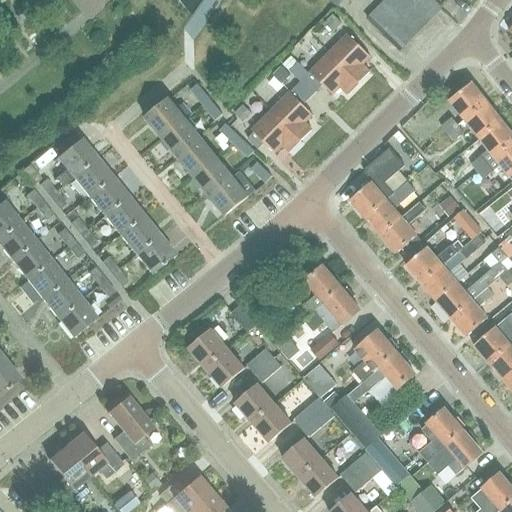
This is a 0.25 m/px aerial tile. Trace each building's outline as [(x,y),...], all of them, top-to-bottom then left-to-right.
[(398,0),(386,0),(384,2),(400,18),(409,10),(398,0)] [(398,0),(409,10),(417,1),(415,0),(398,0)] [(418,0),(417,1),(433,17),(441,10),(431,0),(418,0)] [(409,10),(425,26),(433,17),(417,1),(409,10)] [(400,18),(384,2),(376,11),(392,27),(400,18)] [(425,26),(409,10),(400,18),(417,35),(420,31),(425,26)] [(392,27),(376,11),(367,19),(383,36),(392,27)] [(343,24),(334,16),(325,24),(334,33),(343,24)] [(392,27),(408,43),(417,35),(400,18),(392,27)] [(400,52),(408,43),(392,27),(383,36),(400,52)] [(348,36),(329,55),(352,78),(359,85),(370,74),(363,67),(371,59),(348,36)] [(310,74),(300,84),(312,96),(322,86),(333,97),(340,89),(347,96),(359,85),(352,78),(329,55),(310,74)] [(291,57),(283,65),(290,72),(298,64),(291,57)] [(282,68),(274,76),(283,85),(291,77),(282,68)] [(290,94),(271,113),(294,136),(301,143),(312,132),(305,125),(313,117),(302,106),(312,96),(300,84),(290,94)] [(197,111),(203,106),(210,101),(197,85),(191,91),(198,101),(193,105),(197,111)] [(450,103),(465,122),(488,104),(472,85),(450,103)] [(162,140),(186,121),(170,101),(146,120),(162,140)] [(210,101),(203,106),(215,122),(222,117),(210,101)] [(465,122),(479,141),(502,123),(488,104),(465,122)] [(243,106),(235,114),(244,123),(252,115),(243,106)] [(254,135),(249,140),(258,150),(264,144),(275,155),(283,147),(290,154),(301,143),(294,136),(271,113),(252,132),(254,135)] [(459,126),(453,119),(442,128),(448,135),(459,126)] [(162,140),(178,159),(201,141),(186,121),(162,140)] [(479,141),(494,159),(511,145),(511,135),(502,123),(479,141)] [(220,131),(234,145),(240,139),(226,125),(220,131)] [(459,126),(448,135),(454,143),(465,134),(459,126)] [(240,139),(234,145),(248,159),(254,153),(240,139)] [(74,179),(75,180),(99,160),(83,140),(59,160),(67,170),(56,179),(63,188),(74,179)] [(193,178),(216,160),(201,141),(178,159),(193,178)] [(511,176),(511,145),(494,159),(509,179),(511,176)] [(366,220),(387,202),(395,195),(386,184),(404,168),(390,151),(365,171),(374,182),(351,202),(366,220)] [(481,157),(471,165),(477,173),(487,164),(481,157)] [(75,180),(91,199),(115,179),(99,160),(75,180)] [(193,178),(208,198),(232,179),(216,160),(193,178)] [(265,184),(272,178),(257,164),(251,170),(265,184)] [(487,164),(477,173),(483,180),(493,172),(487,164)] [(23,172),(34,186),(42,180),(30,166),(23,172)] [(91,199),(107,218),(130,199),(115,179),(91,199)] [(232,179),(208,198),(224,218),(248,199),(232,179)] [(414,180),(409,184),(415,192),(420,187),(414,180)] [(41,187),(51,200),(58,194),(48,181),(41,187)] [(408,184),(395,195),(387,202),(366,220),(381,238),(402,220),(395,211),(416,193),(415,192),(409,184),(408,184)] [(29,198),(38,210),(45,205),(35,192),(29,198)] [(58,194),(51,200),(61,212),(68,206),(58,194)] [(451,198),(440,207),(449,218),(460,209),(458,207),(451,198)] [(130,199),(107,218),(122,237),(146,218),(130,199)] [(0,207),(0,240),(22,223),(6,203),(0,207)] [(45,205),(38,210),(48,222),(55,216),(45,205)] [(418,205),(408,214),(415,222),(425,213),(418,205)] [(462,214),(454,221),(463,231),(472,242),(481,234),(483,233),(465,211),(462,214)] [(402,220),(381,238),(396,255),(417,237),(408,227),(415,222),(408,214),(402,220)] [(511,218),(511,217),(498,227),(504,235),(511,228),(511,218)] [(122,237),(138,256),(162,237),(146,218),(122,237)] [(72,225),(83,238),(90,232),(79,220),(72,225)] [(37,242),(22,223),(0,240),(0,245),(13,262),(37,242)] [(59,236),(69,248),(76,242),(66,230),(59,236)] [(90,232),(83,238),(92,250),(100,244),(90,232)] [(472,242),(460,252),(467,259),(486,243),(485,242),(489,240),(483,233),(481,234),(472,242)] [(162,237),(138,256),(154,276),(178,257),(162,237)] [(13,262),(28,281),(53,261),(37,242),(13,262)] [(76,242),(69,248),(80,260),(87,255),(76,242)] [(422,286),(458,255),(451,247),(436,259),(428,250),(406,268),(422,286)] [(500,249),(493,255),(500,264),(501,263),(502,265),(508,259),(500,249)] [(464,262),(458,255),(422,286),(437,303),(458,285),(449,275),(464,262)] [(104,264),(114,276),(121,270),(111,258),(104,264)] [(28,281),(44,300),(68,281),(53,261),(28,281)] [(437,303),(452,321),(488,290),(508,272),(502,265),(501,263),(500,264),(465,294),(458,285),(437,303)] [(91,275),(100,286),(107,281),(98,269),(91,275)] [(306,307),(313,315),(341,291),(323,269),(307,283),(318,296),(306,307)] [(121,270),(114,276),(124,288),(131,282),(121,270)] [(511,273),(510,272),(501,279),(508,287),(511,283),(511,273)] [(44,300),(59,319),(84,300),(68,281),(44,300)] [(107,281),(100,286),(111,299),(118,293),(107,281)] [(275,315),(294,299),(286,289),(267,305),(275,315)] [(494,297),(488,290),(452,321),(467,338),(488,320),(479,310),(494,297)] [(341,291),(313,315),(305,322),(314,333),(325,324),(334,335),(360,313),(341,291)] [(100,320),(84,300),(59,319),(75,339),(100,320)] [(250,335),(259,327),(242,307),(233,315),(250,335)] [(511,322),(509,319),(475,348),(489,365),(511,345),(511,322)] [(288,336),(281,328),(269,338),(276,347),(288,336)] [(191,350),(207,370),(230,351),(214,331),(191,350)] [(354,375),(362,385),(396,355),(379,335),(356,354),(366,365),(354,375)] [(301,352),(288,336),(276,347),(289,362),(301,352)] [(320,362),(339,346),(330,336),(311,352),(320,362)] [(511,347),(490,366),(505,383),(511,377),(511,347)] [(256,376),(276,359),(268,350),(248,367),(256,376)] [(246,370),(230,351),(207,370),(224,389),(246,370)] [(396,355),(362,385),(363,385),(369,393),(371,394),(389,379),(399,391),(415,377),(396,355)] [(276,359),(256,376),(263,384),(283,367),(276,359)] [(7,361),(0,366),(0,399),(23,381),(7,361)] [(321,368),(305,380),(322,401),(338,388),(321,368)] [(287,410),(306,393),(296,382),(277,399),(287,410)] [(363,385),(349,397),(355,404),(369,393),(363,385)] [(238,405),(254,425),(276,406),(260,386),(238,405)] [(336,393),(324,403),(332,411),(343,401),(336,393)] [(348,396),(343,401),(332,411),(366,450),(383,436),(355,404),(349,397),(348,396)] [(114,440),(131,462),(150,447),(143,438),(154,430),(128,398),(108,414),(123,433),(114,440)] [(303,431),(323,414),(315,405),(295,422),(303,431)] [(276,406),(254,425),(271,444),(293,425),(276,406)] [(434,443),(421,455),(428,463),(463,433),(445,412),(423,431),(434,443)] [(323,414),(303,431),(311,440),(331,423),(323,414)] [(482,455),(463,433),(428,463),(439,475),(458,459),(466,469),(482,455)] [(83,434),(66,448),(90,478),(99,471),(106,480),(124,466),(106,444),(97,452),(83,434)] [(384,437),(369,451),(384,468),(382,470),(399,488),(409,479),(410,478),(403,471),(394,461),(400,455),(384,437)] [(285,460),(301,479),(323,460),(307,441),(285,460)] [(82,485),(90,478),(66,448),(49,462),(63,479),(54,486),(72,508),(90,494),(82,485)] [(323,460),(301,479),(317,499),(339,480),(323,460)] [(349,486),(369,469),(362,460),(342,477),(349,486)] [(129,466),(118,473),(126,484),(136,477),(129,466)] [(369,469),(349,486),(357,495),(377,478),(369,469)] [(153,474),(143,482),(153,494),(163,487),(153,474)] [(178,481),(159,496),(167,505),(165,507),(168,511),(191,511),(212,494),(199,477),(185,489),(178,481)] [(501,511),(511,503),(511,491),(500,477),(473,501),(482,511),(481,511),(501,511)] [(409,479),(399,488),(412,503),(422,494),(409,479)] [(412,503),(411,504),(417,511),(436,511),(445,504),(430,487),(422,494),(412,503)] [(130,492),(113,505),(118,511),(129,511),(140,504),(130,492)] [(223,511),(226,510),(212,494),(191,511),(223,511)] [(334,511),(374,511),(379,508),(378,507),(371,511),(367,511),(353,496),(334,511)] [(511,511),(511,503),(501,511),(511,511)]
